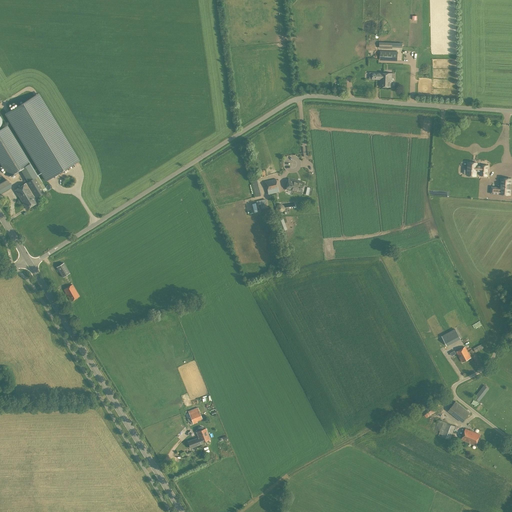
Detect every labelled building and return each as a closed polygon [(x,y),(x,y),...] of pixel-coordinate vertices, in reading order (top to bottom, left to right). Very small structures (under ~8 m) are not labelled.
[(392,60),(392,51),(380,51),(380,60),(382,60),(392,60)] [(373,72),(370,72),(369,79),(372,79),(380,80),(380,87),(391,87),(391,73),(373,72)] [(38,94),(6,114),(46,180),(78,161),(38,94)] [(30,164),(14,136),(7,125),(0,129),(0,163),(8,176),(9,177),(22,169),(28,181),(26,183),(14,190),(22,202),(28,198),(29,200),(34,196),(35,198),(47,190),(38,175),(30,164)] [(464,169),(464,174),(467,174),(467,175),(476,176),(476,171),(480,171),(480,175),(487,176),(487,165),(480,165),(480,166),(476,166),(477,163),(468,162),(467,169),(464,169)] [(0,174),(0,193),(13,186),(11,183),(0,174)] [(491,186),(491,194),(511,194),(511,177),(501,177),(501,186),(491,186)] [(276,179),(267,181),(264,181),(268,194),(279,192),(278,189),(276,179)] [(304,183),(289,179),(286,190),(302,193),(304,183)] [(38,202),(35,198),(34,196),(29,200),(28,198),(22,202),(26,209),(38,202)] [(70,273),(64,263),(56,267),(62,277),(70,273)] [(72,284),(64,290),(71,302),(79,296),(72,284)] [(456,327),(443,336),(449,346),(462,337),(456,327)] [(473,348),(475,352),(484,348),(482,344),(473,348)] [(465,347),(456,352),(462,362),(471,358),(465,347)] [(474,397),(479,401),(489,389),(484,385),(474,397)] [(462,423),(470,413),(456,401),(448,411),(462,423)] [(426,418),(435,413),(431,406),(422,411),(426,418)] [(188,411),(190,418),(187,419),(188,422),(190,421),(191,424),(193,424),(197,423),(197,421),(202,419),(198,407),(188,411)] [(457,430),(458,427),(438,420),(435,429),(440,431),(438,436),(450,440),(454,429),(457,430)] [(197,429),(198,431),(196,432),(198,437),(188,442),(190,447),(201,443),(201,442),(210,439),(206,429),(204,429),(203,427),(202,426),(198,428),(197,429)] [(480,434),(465,429),(461,440),(475,445),(480,434)]
